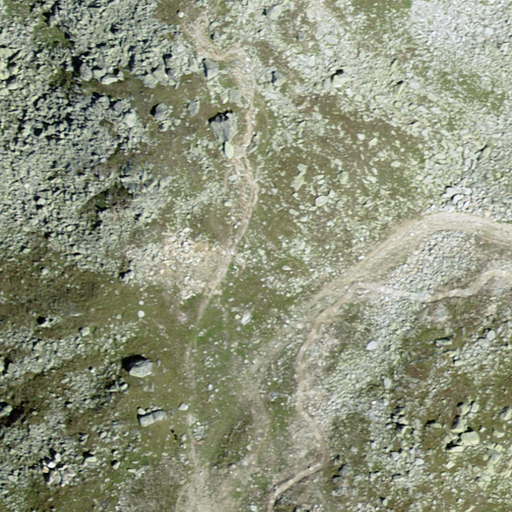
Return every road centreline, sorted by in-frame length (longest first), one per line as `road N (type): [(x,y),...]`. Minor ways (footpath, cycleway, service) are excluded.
road 1 (track): [(511,235),(440,220),(397,241),(300,333),(257,358),(236,480),(216,511)]
road 2 (track): [(201,511),(186,403),(201,304)]
